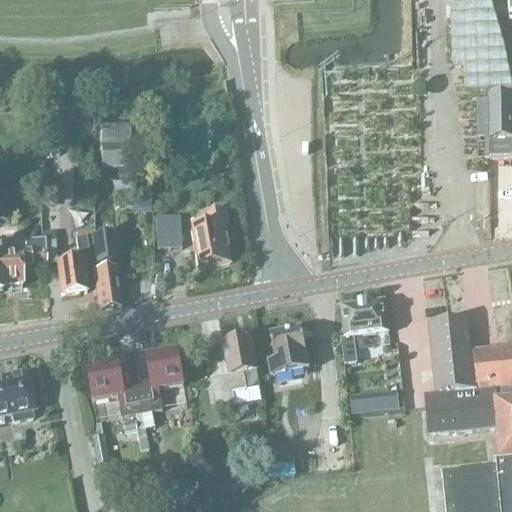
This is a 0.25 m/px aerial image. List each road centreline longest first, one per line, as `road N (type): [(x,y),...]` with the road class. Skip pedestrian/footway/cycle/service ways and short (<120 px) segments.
road 1 (tertiary): [(0,344),(511,251)]
road 2 (unknown): [(460,260),(434,125),(434,0)]
